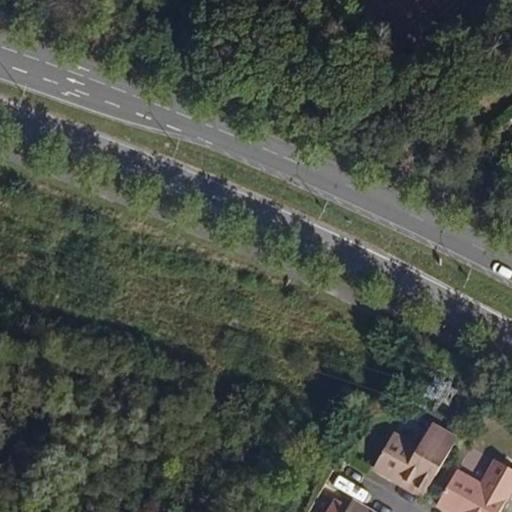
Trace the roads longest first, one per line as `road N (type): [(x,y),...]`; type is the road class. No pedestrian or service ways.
road 1 (secondary): [(0,119),(396,281),(511,346)]
road 2 (secondary): [(511,269),(327,178),(0,50)]
